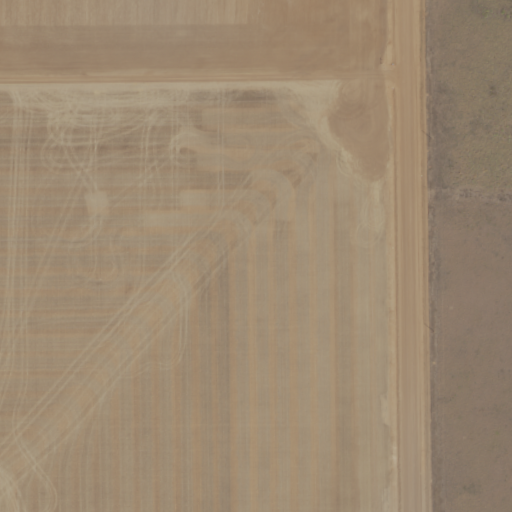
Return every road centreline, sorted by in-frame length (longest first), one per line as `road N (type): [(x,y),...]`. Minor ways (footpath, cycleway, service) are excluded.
road 1 (residential): [(413,511),(404,0)]
road 2 (residential): [(0,106),(406,106)]
